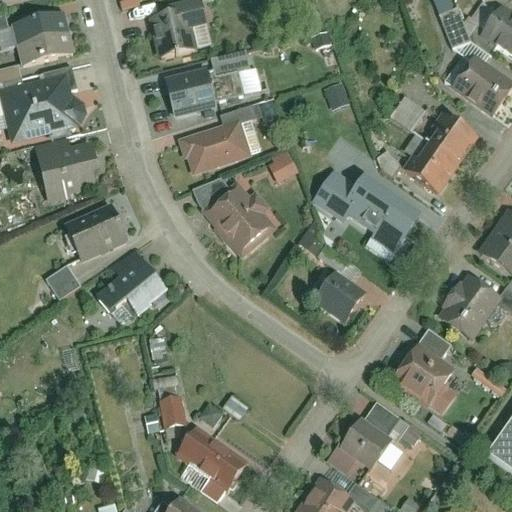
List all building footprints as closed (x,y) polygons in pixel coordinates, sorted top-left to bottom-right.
[(0,0),(0,11),(58,0),(0,0)] [(442,20),(458,14),(453,0),(443,0),(436,3),(442,20)] [(171,20),(147,25),(156,64),(195,55),(191,36),(206,33),(199,3),(168,9),(171,20)] [(511,18),(500,10),(479,42),(511,63),(511,18)] [(74,60),(63,18),(10,31),(20,73),(74,60)] [(253,54),(213,62),(217,82),(238,78),(242,101),(262,96),(253,54)] [(449,97),(492,124),(511,93),(511,87),(472,62),(449,97)] [(0,97),(0,109),(11,151),(79,133),(69,96),(77,94),(71,72),(39,81),(41,86),(0,97)] [(202,73),(163,84),(174,124),(214,113),(202,73)] [(324,94),(333,115),(351,108),(342,87),(324,94)] [(222,134),(181,147),(192,181),(249,164),(239,132),(263,125),(258,110),(218,122),(222,134)] [(441,201),(479,145),(442,121),(405,176),(441,201)] [(64,144),(34,152),(48,209),(98,197),(94,183),(99,182),(90,147),(66,153),(64,144)] [(298,178),(286,158),(265,170),(276,190),(298,178)] [(333,178),(312,209),(393,265),(423,222),(363,181),(354,193),(333,178)] [(237,190),(202,219),(240,265),(276,235),(264,221),(270,216),(255,197),(248,203),(237,190)] [(126,249),(109,211),(61,232),(78,270),(126,249)] [(511,220),(508,218),(478,260),(511,283),(511,220)] [(311,229),(298,248),(316,260),(329,242),(311,229)] [(346,266),(323,252),(312,270),(329,280),(309,314),(344,335),(366,299),(337,281),(346,266)] [(135,326),(170,298),(134,253),(111,272),(120,283),(97,301),(111,319),(123,310),(135,326)] [(61,306),(84,292),(71,270),(48,283),(61,306)] [(466,281),(436,323),(470,347),(500,305),(466,281)] [(426,336),(391,389),(439,420),(454,398),(443,390),(453,375),(440,366),(450,352),(426,336)] [(154,369),(168,366),(164,341),(149,344),(154,369)] [(154,382),(167,432),(189,426),(175,376),(154,382)] [(337,449),(325,467),(348,481),(357,467),(372,476),(402,429),(376,412),(366,428),(360,424),(342,452),(337,449)] [(511,427),(492,457),(511,470),(511,427)] [(231,498),(251,468),(196,431),(173,465),(188,475),(182,483),(217,507),(225,494),(231,498)] [(348,511),(352,506),(316,483),(297,511),(348,511)]
